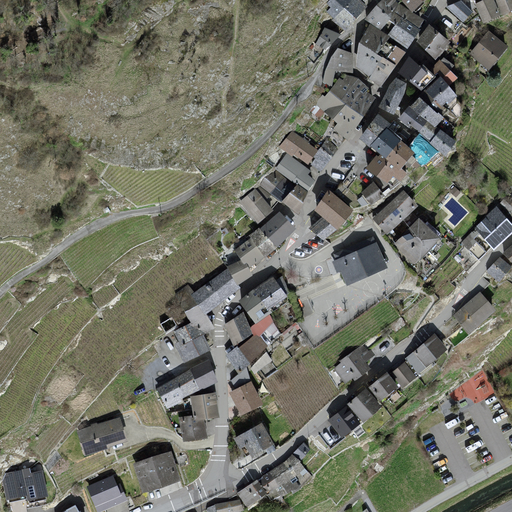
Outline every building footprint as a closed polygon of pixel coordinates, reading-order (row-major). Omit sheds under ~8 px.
[(330,0),(327,3),(331,7),(327,12),(334,18),(332,20),(343,29),(365,5),(359,0),(330,0)] [(399,3),(395,0),(381,0),(366,18),(381,29),(384,24),(390,18),(394,12),(399,3)] [(403,0),(412,11),(423,0),(403,0)] [(462,0),(447,7),(463,21),(473,10),(462,0)] [(511,0),(484,0),(476,4),(483,22),(500,14),(511,8),(511,0)] [(399,3),(394,12),(402,17),(419,28),(423,19),(399,3)] [(402,17),(394,12),(390,18),(384,24),(391,29),(402,17)] [(419,28),(402,17),(391,29),(388,34),(390,36),(407,49),(421,29),(419,28)] [(388,34),(369,23),(359,41),(377,53),(386,41),(390,36),(388,34)] [(449,41),(429,25),(417,41),(435,58),(449,41)] [(341,34),(325,27),(316,44),(325,49),(341,34)] [(506,46),(488,31),(470,53),(488,68),(506,46)] [(377,53),(359,41),(358,54),(358,64),(370,75),(382,57),(377,53)] [(394,46),(386,41),(377,53),(382,57),(396,64),(405,51),(395,45),(394,46)] [(352,53),(337,47),(331,56),(325,70),(322,82),(332,87),(335,70),(352,72),(352,53)] [(421,65),(409,55),(398,72),(421,91),(435,75),(430,70),(422,63),(421,65)] [(396,64),(382,57),(370,75),(380,87),(396,64)] [(444,57),(441,60),(450,69),(454,65),(444,57)] [(439,59),(430,70),(435,75),(437,77),(440,75),(448,85),(457,77),(450,69),(441,60),(439,59)] [(359,78),(346,74),(343,79),(339,77),(332,87),(329,91),(363,116),(375,97),(366,91),(368,87),(359,78)] [(437,77),(425,90),(441,106),(446,101),(449,103),(457,95),(448,85),(440,75),(437,77)] [(385,96),(380,107),(394,113),(404,94),(406,82),(397,77),(390,84),(385,96)] [(441,106),(425,90),(419,96),(437,112),(438,111),(442,107),(441,106)] [(348,139),(363,116),(329,91),(325,96),(323,94),(316,104),(337,123),(333,128),(348,139)] [(444,117),(438,111),(437,112),(419,96),(410,106),(428,120),(435,126),(436,125),(444,117)] [(428,120),(410,106),(409,105),(398,118),(409,126),(411,125),(419,131),(428,120)] [(369,145),(387,127),(391,123),(377,113),(359,137),(369,145)] [(428,120),(419,131),(429,141),(439,127),(436,125),(435,126),(428,120)] [(385,158),(401,140),(387,127),(369,145),(385,158)] [(455,139),(440,128),(429,143),(445,155),(455,139)] [(313,157),(318,150),(292,131),(279,146),(287,152),(292,156),(294,154),(307,164),(313,157)] [(438,151),(419,134),(409,146),(414,152),(412,155),(417,159),(421,163),(422,164),(438,151)] [(338,148),(327,138),(318,150),(313,157),(315,158),(310,165),(321,171),(338,148)] [(414,152),(409,146),(401,140),(385,158),(388,160),(399,170),(401,167),(404,163),(412,155),(414,152)] [(292,156),(287,152),(275,169),(277,170),(285,176),(292,181),(306,166),(292,156)] [(407,173),(401,167),(399,170),(388,160),(386,162),(377,154),(365,168),(387,183),(393,176),(400,181),(407,173)] [(412,164),(417,159),(412,155),(404,163),(409,167),(412,164)] [(417,168),(421,163),(417,159),(412,164),(417,168)] [(311,170),(306,166),(292,181),(296,184),(297,183),(307,190),(315,179),(308,173),(311,170)] [(270,193),(285,176),(277,170),(265,178),(260,185),(270,193)] [(282,201),(296,184),(292,181),(285,176),(270,193),(282,201)] [(373,181),(361,192),(371,205),(384,195),(373,181)] [(298,213),(307,190),(297,183),(296,184),(282,201),(298,213)] [(461,191),(455,186),(450,191),(456,197),(461,191)] [(255,188),(240,201),(258,224),(273,210),(255,188)] [(353,209),(331,190),(314,209),(322,216),(337,229),(353,209)] [(403,191),(374,217),(387,232),(416,206),(403,191)] [(511,219),(511,192),(498,204),(505,210),(504,211),(511,219)] [(368,204),(362,196),(357,200),(362,206),(368,204)] [(492,247),(493,249),(511,232),(511,224),(496,207),(473,227),(475,229),(492,247)] [(295,227),(280,211),(259,228),(276,247),(295,227)] [(323,240),(337,229),(322,216),(309,228),(313,231),(323,240)] [(419,218),(395,243),(416,264),(441,238),(419,218)] [(221,230),(224,236),(229,232),(225,227),(221,230)] [(265,256),(276,247),(259,228),(249,235),(251,237),(265,256)] [(492,247),(475,229),(461,242),(479,260),(492,247)] [(265,256),(251,237),(234,250),(241,259),(244,264),(246,262),(248,267),(265,256)] [(376,242),(334,260),(345,285),(387,267),(376,242)] [(511,244),(503,252),(511,261),(511,244)] [(487,272),(499,281),(511,266),(499,256),(487,272)] [(252,275),(248,267),(246,262),(244,264),(241,259),(226,266),(227,267),(239,284),(252,275)] [(194,292),(190,294),(205,314),(241,287),(239,284),(227,267),(194,292)] [(287,295),(286,294),(276,280),(273,275),(253,289),(268,309),(269,308),(287,295)] [(282,275),(276,280),(286,294),(289,292),(282,275)] [(212,327),(205,314),(190,294),(194,292),(189,284),(177,295),(191,322),(173,330),(178,340),(174,343),(184,362),(209,349),(202,333),(212,327)] [(268,309),(253,289),(239,300),(255,323),(269,314),(272,312),(269,308),(268,309)] [(453,314),(469,333),(496,310),(481,292),(480,291),(453,314)] [(250,327),(243,311),(224,324),(233,346),(253,333),(250,327)] [(273,320),(269,314),(255,323),(250,327),(253,333),(254,334),(254,336),(256,334),(260,336),(273,320)] [(171,316),(159,324),(165,333),(177,325),(171,316)] [(405,358),(418,373),(447,348),(434,333),(405,358)] [(254,334),(239,347),(250,362),(268,346),(260,336),(256,334),(254,336),(254,334)] [(333,368),(345,382),(352,377),(354,380),(371,368),(366,361),(375,354),(371,349),(368,351),(363,344),(340,361),(341,362),(333,368)] [(246,366),(250,362),(239,347),(237,345),(226,354),(239,374),(246,366)] [(217,381),(209,359),(188,370),(156,388),(165,408),(217,381)] [(391,372),(403,387),(416,376),(405,362),(391,372)] [(251,380),(246,366),(239,374),(230,380),(235,388),(251,380)] [(452,385),(459,400),(473,393),(476,398),(495,389),(486,370),(452,385)] [(368,387),(379,400),(397,385),(386,372),(368,387)] [(235,388),(229,392),(241,415),(262,404),(251,380),(235,388)] [(347,403),(363,422),(381,406),(365,387),(347,403)] [(218,416),(215,392),(190,396),(193,414),(193,417),(203,415),(204,419),(218,416)] [(328,419),(342,437),(361,423),(347,405),(328,419)] [(204,419),(203,415),(193,417),(193,414),(179,417),(183,441),(208,437),(204,419)] [(79,431),(86,454),(126,440),(120,419),(79,431)] [(261,424),(236,438),(241,446),(246,443),(253,454),(272,444),(261,424)] [(293,453),(301,460),(311,449),(303,442),(293,453)] [(171,452),(133,463),(142,492),(180,480),(171,452)] [(284,462),(258,479),(270,499),(290,490),(292,492),(301,487),(312,475),(292,454),(284,462)] [(29,469),(6,474),(3,481),(8,501),(28,497),(29,502),(48,498),(42,472),(31,475),(29,469)] [(113,477),(88,487),(97,510),(125,499),(118,481),(116,482),(113,477)] [(239,493),(248,505),(266,493),(257,481),(239,493)] [(207,511),(230,511),(243,509),(239,500),(215,504),(208,507),(207,511)]
